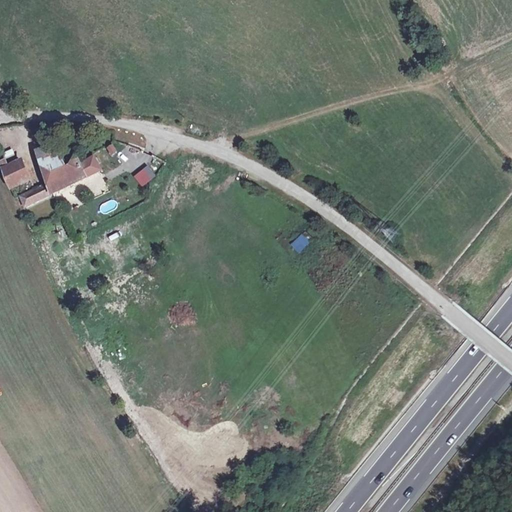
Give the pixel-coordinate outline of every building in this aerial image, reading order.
[(16,198),(21,211),(52,197),(99,175),(92,160),(82,164),(81,163),(81,161),(64,124),(29,141),(45,180),(46,183),(16,198)] [(96,142),(109,168),(119,164),(113,152),(119,149),(115,141),(105,138),(96,142)] [(0,162),(0,163),(10,188),(27,180),(21,165),(13,168),(8,158),(0,162)] [(133,175),(141,186),(155,176),(147,165),(133,175)] [(172,205),(173,194),(164,193),(162,204),(172,205)] [(290,245),(299,254),(312,241),(303,232),(290,245)] [(49,238),(55,255),(63,252),(57,235),(49,238)] [(77,279),(98,271),(94,261),(73,268),(77,279)]
